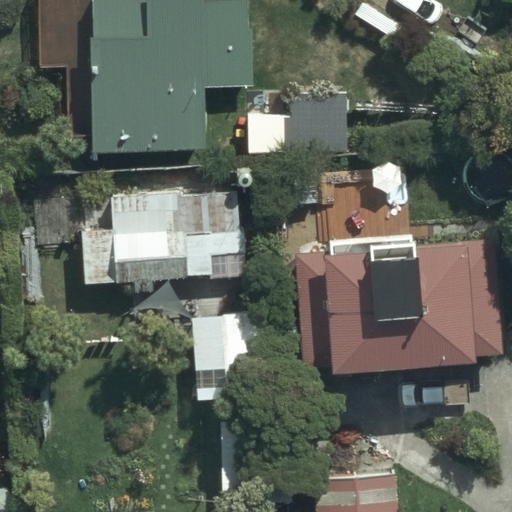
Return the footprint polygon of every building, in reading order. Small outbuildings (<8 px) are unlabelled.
[(95,48),(93,128),(206,131),(208,67),(251,68),(252,0),(41,0),(40,47),(95,48)] [(287,89),(245,89),(246,141),(355,139),(353,80),(287,82),(287,89)] [(239,183),(114,186),(115,218),(84,219),(86,271),(136,270),(136,285),(155,284),(154,270),(248,267),(247,218),(240,218),(239,183)] [(325,236),(296,238),(306,354),(505,338),(495,225),(470,227),(470,219),(418,224),(416,209),(370,213),(371,220),(330,224),(330,229),(325,230),(325,236)] [(272,298),(194,303),(197,358),(227,356),(229,386),(277,382),(272,298)] [(272,409),(221,410),(223,494),(273,493),(272,409)] [(399,511),(397,465),(314,470),(316,511),(399,511)] [(144,511),(145,490),(95,490),(95,511),(144,511)]
